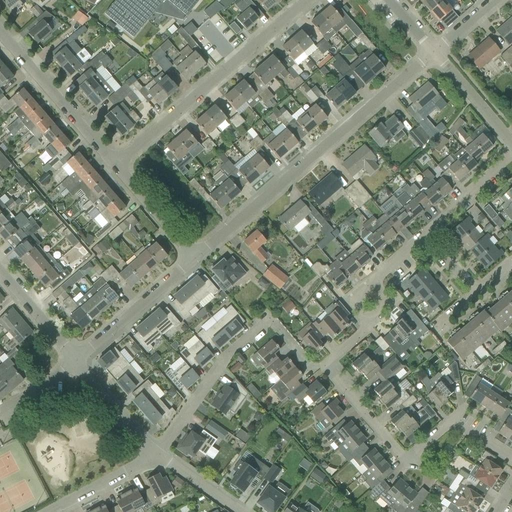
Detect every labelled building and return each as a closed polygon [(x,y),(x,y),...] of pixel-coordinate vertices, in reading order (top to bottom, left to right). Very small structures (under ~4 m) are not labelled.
[(21,12),(18,10),(23,6),(18,0),(0,0),(8,10),(15,17),(21,12)] [(162,4),(182,21),(183,21),(186,17),(187,16),(186,15),(189,13),(200,0),(199,0),(116,0),(104,15),(133,39),(154,13),(162,4)] [(214,0),(225,9),(231,1),(229,0),(214,0)] [(257,8),(249,0),(240,0),(245,5),(239,10),(243,14),(237,20),(246,30),(258,19),(252,12),(257,8)] [(257,0),(267,12),(268,11),(274,5),(276,4),(277,4),(273,0),(257,0)] [(425,0),(422,3),(430,13),(443,1),(442,0),(425,0)] [(451,9),(457,4),(453,0),(443,0),(451,9)] [(451,10),(443,1),(430,13),(438,22),(438,23),(440,21),(446,29),(458,18),(452,11),(453,10),(452,10),(451,10)] [(216,2),(203,13),(210,20),(217,14),(223,9),(216,2)] [(42,13),(36,6),(30,11),(37,18),(42,13)] [(339,7),(334,11),(330,7),(320,15),(332,28),(332,29),(336,34),(351,21),(339,7)] [(46,12),(36,20),(40,25),(28,35),(37,45),(43,40),(44,41),(50,36),(48,35),(52,32),(47,26),(55,19),(46,12)] [(220,30),(227,24),(218,14),(211,20),(220,30)] [(83,15),(77,23),(82,27),(88,19),(83,15)] [(332,28),(320,15),(311,23),(324,39),(319,43),(326,52),(331,47),(327,42),(336,34),(332,29),(332,28)] [(511,42),(511,19),(505,26),(504,25),(496,32),(508,46),(511,42)] [(115,26),(110,22),(106,27),(111,32),(115,26)] [(189,38),(197,31),(197,30),(197,31),(190,24),(183,30),(189,38)] [(173,26),(167,31),(172,35),(177,30),(173,26)] [(61,68),(78,54),(82,51),(73,41),(87,31),(84,27),(73,35),(62,44),(65,48),(53,59),(61,68)] [(233,31),(236,36),(241,31),(237,27),(233,31)] [(176,33),(192,50),(197,46),(181,28),(176,33)] [(291,40),(303,54),(313,45),(301,31),(291,40)] [(364,55),(366,58),(361,62),(375,77),(385,69),(371,53),(376,49),(362,34),(358,38),(369,50),(364,55)] [(494,35),(489,39),(499,51),(504,47),(494,35)] [(468,58),(479,70),(500,52),(488,39),(478,48),(478,49),(468,58)] [(295,64),(291,68),(298,77),(302,73),(297,67),(307,58),(303,54),(291,40),(282,48),(293,62),(295,64)] [(323,55),(326,52),(319,43),(315,47),(317,49),(322,55),(323,55)] [(348,46),(339,51),(344,58),(352,52),(348,46)] [(78,54),(61,68),(70,78),(82,67),(81,67),(86,63),(85,63),(91,58),(84,49),(82,51),(78,54)] [(172,67),(164,57),(166,56),(161,49),(155,54),(169,70),(172,67)] [(181,56),(196,73),(205,65),(195,53),(193,54),(189,49),(181,56)] [(511,63),(511,59),(506,52),(501,56),(509,66),(511,63)] [(89,70),(106,56),(105,56),(102,53),(86,66),(89,70)] [(150,57),(154,61),(165,73),(169,70),(155,54),(154,53),(150,57)] [(328,55),(316,66),(319,69),(331,59),(328,55)] [(79,89),(87,98),(99,87),(105,83),(95,72),(102,66),(104,69),(112,63),(106,56),(89,70),(90,70),(83,76),(87,82),(80,88),(80,87),(79,88),(80,88),(79,89)] [(176,69),(186,81),(196,73),(181,56),(173,64),(177,68),(176,69)] [(294,80),(298,77),(291,68),(286,72),(273,56),(263,65),(274,78),(279,74),(284,79),(289,75),(294,80)] [(361,62),(359,59),(349,67),(343,61),(339,65),(347,74),(351,71),(353,73),(354,73),(365,86),(375,77),(361,62)] [(261,83),(256,87),(275,108),(278,106),(272,99),(274,97),(267,89),(272,85),(269,82),(274,78),(263,65),(253,73),(261,83)] [(334,79),(339,85),(334,89),(346,102),(356,94),(344,81),(342,78),(347,74),(339,65),(334,69),(339,75),(334,79)] [(0,101),(5,97),(2,95),(4,94),(0,89),(0,88),(13,78),(13,77),(4,67),(0,70),(0,101)] [(324,67),(319,71),(323,77),(329,73),(324,67)] [(153,81),(167,98),(177,89),(167,77),(166,78),(162,73),(153,81)] [(128,88),(132,85),(133,85),(129,80),(124,84),(125,85),(128,88)] [(148,93),(158,106),(167,98),(153,81),(144,88),(148,93)] [(244,81),(234,90),(245,103),(250,99),(252,101),(258,97),(265,105),(269,109),(271,107),(273,109),(275,108),(256,87),(252,91),(244,81)] [(144,91),(136,82),(133,85),(132,85),(140,94),(144,91)] [(113,92),(105,83),(99,87),(87,98),(95,108),(113,92)] [(434,106),(441,100),(437,95),(438,95),(428,83),(409,100),(419,111),(430,101),(434,106)] [(108,100),(111,104),(128,89),(128,88),(125,85),(108,100)] [(128,88),(128,89),(132,93),(141,104),(145,100),(140,94),(132,85),(128,88)] [(301,89),(313,103),(318,99),(310,91),(306,86),(301,89)] [(318,99),(323,95),(315,87),(310,91),(318,99)] [(16,105),(19,109),(31,98),(23,89),(9,102),(5,97),(0,101),(0,108),(5,114),(16,105)] [(128,89),(111,104),(114,108),(131,93),(132,93),(128,89)] [(346,102),(334,89),(325,97),(336,111),(346,102)] [(235,112),(236,111),(245,103),(234,90),(224,98),(235,112)] [(9,133),(14,129),(39,108),(31,98),(19,109),(14,113),(18,119),(11,125),(6,130),(9,133)] [(109,123),(113,128),(132,111),(130,113),(122,103),(117,108),(105,118),(109,123)] [(317,127),(327,119),(315,105),(305,114),(317,127)] [(227,119),(215,106),(205,115),(217,128),(227,119)] [(39,108),(14,129),(17,132),(24,126),(28,131),(30,131),(35,127),(47,117),(39,108)] [(133,127),(140,120),(132,111),(113,128),(121,137),(133,127)] [(286,111),(282,115),(289,124),(294,120),(286,111)] [(412,117),(418,125),(423,121),(416,113),(412,117)] [(240,126),(245,122),(237,114),(233,118),(240,126)] [(317,127),(305,114),(296,122),(307,136),(317,127)] [(217,128),(205,115),(195,123),(207,136),(217,128)] [(291,126),(289,124),(282,115),(277,119),(282,125),(273,134),(277,139),(288,152),(298,144),(287,130),(291,126)] [(29,147),(30,147),(38,140),(43,136),(55,126),(47,117),(35,127),(30,131),(34,137),(24,147),(25,148),(22,150),(24,152),(29,147)] [(403,128),(394,117),(382,127),(380,125),(369,134),(381,148),(382,147),(383,149),(388,145),(386,143),(392,138),(403,128)] [(233,118),(229,121),(239,133),(243,129),(240,126),(233,118)] [(424,120),(423,121),(418,125),(419,126),(424,132),(430,139),(433,142),(440,137),(424,120)] [(455,124),(448,133),(451,137),(456,131),(459,127),(455,124)] [(43,136),(51,145),(62,135),(55,126),(43,136)] [(409,135),(421,148),(427,144),(426,142),(430,139),(419,126),(415,130),(409,135)] [(197,144),(186,131),(176,139),(188,153),(197,144)] [(473,134),(468,138),(483,155),(493,147),(482,135),(477,139),(473,134)] [(70,144),(62,135),(51,145),(45,150),(53,160),(48,164),(52,168),(60,161),(56,157),(70,144)] [(257,136),(253,140),(260,149),(265,145),(263,142),(257,136)] [(440,143),(444,146),(448,141),(441,136),(438,140),(441,142),(440,143)] [(474,163),(483,155),(468,138),(464,141),(468,147),(464,151),(474,163)] [(193,159),(188,153),(176,139),(166,148),(177,161),(173,165),(184,178),(189,173),(184,167),(193,159)] [(209,139),(204,143),(212,151),(216,147),(209,139)] [(267,147),(278,161),(288,152),(277,139),(267,147)] [(41,144),(38,140),(30,147),(33,150),(41,144)] [(259,177),(269,168),(263,161),(267,157),(260,149),(253,140),(248,144),(254,150),(258,155),(248,164),(259,177)] [(438,154),(440,151),(444,146),(440,143),(441,142),(438,140),(435,145),(431,148),(438,154)] [(212,151),(204,143),(200,146),(207,155),(212,151)] [(342,165),(352,177),(363,168),(370,175),(378,168),(371,161),(374,158),(364,146),(342,165)] [(453,156),(467,174),(477,166),(474,163),(464,151),(462,149),(453,156)] [(0,151),(0,171),(2,173),(11,165),(0,151)] [(68,162),(72,167),(65,172),(69,177),(86,163),(78,153),(68,162)] [(449,170),(458,182),(467,174),(453,156),(451,154),(447,158),(453,166),(449,170)] [(63,166),(60,161),(52,168),(55,173),(63,166)] [(228,162),(224,165),(237,180),(241,176),(250,186),(259,177),(248,164),(242,169),(238,172),(236,170),(228,162)] [(69,193),(94,172),(86,163),(69,177),(61,184),(66,190),(60,195),(63,198),(69,193)] [(215,183),(219,188),(231,202),(240,193),(233,184),(237,180),(224,165),(220,169),(224,175),(215,183)] [(90,191),(102,181),(94,172),(69,193),(72,197),(80,190),(85,196),(90,191)] [(425,179),(442,199),(452,191),(448,187),(452,184),(443,173),(439,177),(441,179),(436,184),(432,180),(434,178),(429,172),(423,177),(425,179)] [(18,182),(23,179),(18,173),(13,177),(18,182)] [(51,178),(48,173),(38,181),(42,186),(51,178)] [(319,206),(329,197),(341,187),(342,186),(331,175),(309,194),(319,206)] [(27,183),(23,179),(18,183),(22,188),(27,183)] [(189,183),(199,195),(204,191),(194,179),(189,183)] [(409,188),(426,207),(430,204),(433,207),(442,199),(425,179),(420,183),(420,186),(423,189),(427,189),(428,190),(423,195),(414,185),(409,188)] [(110,190),(102,181),(90,191),(98,200),(110,190)] [(356,181),(350,186),(365,204),(371,198),(357,181),(356,181)] [(404,194),(396,201),(414,221),(423,213),(421,211),(426,207),(409,188),(407,185),(401,190),(404,194)] [(359,209),(365,204),(350,186),(344,191),(344,192),(346,195),(359,209)] [(221,210),(231,202),(219,188),(209,197),(221,210)] [(384,196),(388,192),(384,188),(380,191),(384,196)] [(501,207),(504,211),(511,203),(511,188),(505,195),(500,199),(505,203),(501,207)] [(98,200),(93,204),(85,211),(88,215),(95,209),(100,214),(106,209),(118,199),(110,190),(98,200)] [(39,198),(34,202),(39,207),(44,203),(39,198)] [(0,214),(14,202),(11,199),(4,205),(0,200),(0,214)] [(126,208),(118,199),(106,209),(100,214),(108,224),(94,235),(98,240),(116,225),(112,221),(126,208)] [(85,211),(93,204),(90,201),(82,208),(85,211)] [(404,229),(414,221),(396,201),(394,202),(394,206),(385,214),(390,221),(398,230),(402,227),(404,229)] [(18,206),(14,202),(0,214),(0,231),(9,224),(5,219),(11,214),(10,213),(18,206)] [(310,213),(300,202),(279,220),(289,231),(310,213)] [(511,203),(504,211),(502,212),(511,223),(511,203)] [(483,210),(492,221),(497,216),(488,206),(483,210)] [(333,231),(318,214),(313,218),(328,235),(333,231)] [(481,223),(485,219),(481,214),(477,218),(481,223)] [(127,229),(129,231),(133,228),(138,223),(135,220),(132,216),(132,215),(124,222),(122,223),(127,229)] [(24,234),(36,224),(32,219),(31,217),(26,221),(28,223),(20,230),(24,234)] [(396,236),(394,234),(398,230),(390,221),(380,229),(377,225),(378,223),(373,217),(367,222),(386,244),(396,236)] [(459,242),(474,229),(469,224),(471,222),(468,218),(450,233),(459,242)] [(74,222),(68,226),(76,235),(81,230),(74,222)] [(367,241),(377,252),(386,244),(367,222),(361,227),(364,230),(361,232),(361,238),(364,243),(367,241)] [(121,224),(113,231),(118,237),(127,229),(122,223),(121,224)] [(9,224),(0,231),(0,235),(6,242),(17,233),(9,224)] [(33,235),(40,229),(36,224),(24,234),(28,239),(13,251),(14,252),(21,260),(21,261),(39,246),(41,244),(33,235)] [(489,224),(484,229),(488,233),(493,229),(489,224)] [(66,239),(71,234),(67,229),(62,234),(66,239)] [(470,250),(487,235),(486,235),(484,237),(481,233),(479,235),(474,229),(459,242),(467,252),(470,250)] [(113,241),(118,237),(113,231),(108,235),(113,241)] [(243,242),(262,264),(269,258),(260,247),(266,242),(256,231),(243,242)] [(71,234),(66,239),(73,248),(79,243),(71,234)] [(470,250),(478,260),(493,247),(487,241),(490,239),(487,235),(470,250)] [(93,241),(86,237),(83,242),(90,246),(93,241)] [(107,244),(104,241),(96,247),(100,251),(107,244)] [(325,247),(321,242),(317,245),(322,250),(325,247)] [(156,244),(152,247),(149,245),(144,249),(158,265),(158,264),(166,257),(167,257),(156,244)] [(350,250),(347,253),(360,269),(370,261),(366,256),(370,253),(364,245),(353,254),(350,250)] [(29,270),(48,254),(48,253),(46,255),(39,246),(21,261),(22,261),(29,270)] [(493,247),(478,260),(486,269),(503,254),(500,250),(497,252),(493,247)] [(134,255),(137,260),(149,273),(149,272),(157,265),(158,265),(144,249),(143,248),(134,255)] [(332,264),(333,265),(344,278),(349,275),(351,277),(360,269),(347,253),(345,251),(335,259),(336,261),(332,264)] [(37,279),(56,263),(48,254),(29,270),(30,270),(37,279)] [(232,287),(236,283),(246,275),(232,258),(226,264),(223,261),(218,265),(217,264),(211,268),(213,270),(211,271),(215,275),(212,278),(211,278),(211,279),(218,287),(218,286),(222,283),(222,284),(226,280),(232,287)] [(137,260),(128,267),(140,280),(148,273),(149,273),(137,260)] [(45,289),(58,277),(51,268),(56,263),(37,279),(38,280),(38,279),(45,288),(45,289)] [(325,275),(316,264),(310,268),(320,280),(325,275)] [(326,277),(337,289),(346,281),(344,278),(333,265),(328,268),(332,272),(326,277)] [(139,281),(140,280),(128,267),(120,275),(112,266),(105,272),(120,289),(126,284),(130,289),(131,288),(139,281)] [(89,273),(84,267),(80,271),(85,277),(89,273)] [(262,276),(279,290),(289,279),(280,272),(277,276),(268,269),(262,276)] [(413,294),(431,279),(423,269),(407,282),(412,288),(410,290),(413,294)] [(70,279),(74,284),(84,276),(79,271),(70,279)] [(120,289),(105,272),(100,277),(101,279),(92,286),(98,293),(109,306),(110,306),(118,299),(119,298),(115,294),(120,289)] [(185,287),(199,303),(210,294),(213,297),(218,292),(204,275),(199,280),(197,277),(185,287)] [(258,281),(259,285),(265,290),(269,285),(261,278),(258,281)] [(61,287),(65,292),(74,284),(70,279),(61,287)] [(431,279),(413,294),(417,298),(419,296),(424,302),(439,289),(431,279)] [(55,300),(62,294),(67,299),(69,297),(65,292),(61,287),(51,295),(55,300)] [(188,313),(199,303),(185,287),(174,297),(176,300),(171,304),(185,320),(190,316),(188,313)] [(439,289),(424,302),(429,308),(427,310),(430,313),(448,298),(439,289)] [(511,308),(511,291),(508,295),(506,292),(502,296),(511,308)] [(222,292),(218,295),(223,300),(226,297),(222,292)] [(109,306),(98,293),(89,301),(100,314),(109,307),(109,306)] [(499,303),(495,306),(510,324),(511,322),(511,308),(502,296),(497,300),(499,303)] [(91,322),(69,297),(67,299),(62,303),(70,312),(72,311),(75,314),(70,318),(82,330),(90,323),(91,323),(91,322)] [(80,309),(69,297),(91,322),(100,315),(100,314),(89,301),(80,309)] [(289,300),(281,307),(288,314),(295,307),(289,300)] [(348,313),(339,302),(333,307),(332,306),(324,312),(329,317),(328,317),(341,332),(350,324),(344,317),(348,313)] [(216,323),(230,339),(242,329),(240,327),(245,322),(231,306),(225,311),(228,314),(216,323)] [(483,312),(498,330),(500,332),(510,324),(495,306),(490,310),(488,308),(483,312)] [(159,310),(147,320),(161,336),(173,326),(175,329),(180,324),(166,308),(161,312),(159,310)] [(22,321),(12,309),(0,319),(0,323),(8,333),(22,321)] [(490,337),(498,330),(483,312),(479,316),(477,313),(472,317),(490,337)] [(318,321),(312,325),(323,338),(321,336),(325,332),(332,340),(341,332),(328,317),(321,324),(318,321)] [(411,341),(414,345),(416,348),(420,345),(416,341),(421,337),(411,324),(405,317),(399,322),(398,320),(394,323),(396,325),(410,342),(411,341)] [(470,323),(465,327),(481,345),(490,337),(472,317),(468,321),(470,323)] [(150,345),(161,336),(147,320),(136,330),(138,332),(133,337),(147,353),(153,348),(150,345)] [(8,359),(10,360),(19,352),(15,348),(32,333),(22,321),(8,333),(13,339),(6,345),(11,351),(6,356),(8,359)] [(219,349),(230,339),(216,323),(205,333),(203,330),(197,335),(211,351),(216,347),(219,349)] [(388,333),(396,342),(389,347),(395,355),(395,354),(398,357),(404,352),(405,353),(414,345),(411,341),(410,342),(396,325),(394,323),(396,325),(393,327),(394,329),(388,333)] [(323,338),(312,325),(307,330),(310,333),(302,340),(314,355),(324,347),(317,339),(321,336),(323,338)] [(459,329),(454,333),(471,353),(481,345),(465,327),(461,331),(459,329)] [(451,339),(447,343),(462,361),(471,353),(454,333),(449,337),(451,339)] [(378,357),(383,352),(389,347),(380,337),(374,342),(379,348),(369,356),(370,356),(368,359),(364,355),(352,365),(357,371),(355,372),(358,375),(359,374),(360,375),(360,374),(377,359),(376,359),(378,357)] [(185,348),(180,353),(194,370),(199,365),(201,368),(213,358),(199,341),(188,351),(185,348)] [(261,365),(265,370),(278,359),(276,361),(273,357),(280,351),(272,341),(252,358),(251,360),(258,368),(261,365)] [(503,342),(492,352),(495,356),(507,345),(503,342)] [(136,356),(137,355),(141,352),(135,344),(130,349),(136,356)] [(113,379),(129,365),(114,348),(98,363),(103,369),(104,368),(113,379)] [(448,355),(454,362),(457,359),(451,352),(448,355)] [(142,354),(138,359),(142,363),(147,359),(142,354)] [(156,354),(149,359),(154,365),(161,359),(156,354)] [(384,368),(387,372),(401,361),(398,357),(395,355),(379,368),(376,365),(381,361),(378,357),(376,359),(377,359),(360,374),(360,375),(362,377),(363,376),(368,382),(384,368)] [(240,356),(236,359),(241,364),(245,361),(240,356)] [(0,366),(0,377),(11,391),(23,381),(12,367),(14,365),(10,360),(8,359),(0,366)] [(280,381),(295,368),(287,359),(280,365),(276,361),(278,360),(278,359),(265,370),(270,376),(269,377),(268,381),(271,384),(275,385),(280,381)] [(487,360),(475,370),(479,374),(491,363),(487,360)] [(378,402),(380,401),(397,386),(397,387),(399,385),(393,378),(406,367),(401,361),(387,372),(391,377),(374,391),(379,397),(377,398),(379,401),(378,402)] [(460,381),(458,372),(456,364),(454,362),(447,369),(439,375),(438,373),(429,381),(426,377),(432,384),(446,401),(447,401),(450,398),(448,397),(454,392),(449,386),(454,383),(460,381)] [(179,391),(184,387),(187,389),(199,379),(185,363),(173,373),(171,370),(165,375),(179,391)] [(129,365),(113,379),(127,395),(143,381),(129,365)] [(233,374),(237,371),(234,366),(229,370),(233,374)] [(292,393),(301,386),(297,381),(302,377),(295,368),(280,381),(286,388),(281,392),(286,398),(292,393)] [(483,379),(482,380),(477,376),(469,387),(475,391),(470,398),(480,405),(489,391),(493,386),(483,379)] [(0,400),(11,391),(0,377),(0,400)] [(427,396),(438,408),(444,404),(445,405),(448,402),(447,401),(446,401),(432,384),(426,377),(421,382),(425,387),(428,395),(427,396)] [(216,400),(212,406),(225,415),(232,404),(238,408),(248,394),(248,395),(249,394),(235,379),(234,379),(235,380),(229,389),(225,386),(221,392),(220,392),(215,399),(216,400)] [(148,381),(131,395),(136,400),(133,402),(143,414),(159,400),(150,389),(152,386),(148,381)] [(326,393),(316,382),(306,390),(302,385),(301,386),(292,393),(300,402),(307,396),(314,403),(326,393)] [(251,394),(256,390),(251,384),(246,388),(251,394)] [(401,391),(397,387),(397,386),(380,401),(378,402),(381,405),(382,404),(387,410),(395,403),(398,408),(401,405),(410,398),(403,389),(401,391)] [(489,391),(480,405),(490,412),(499,398),(489,391)] [(397,431),(398,431),(397,431),(415,416),(414,415),(417,413),(411,406),(417,401),(412,396),(410,398),(401,405),(404,410),(390,422),(395,428),(393,429),(396,432),(397,431)] [(490,412),(500,418),(507,409),(510,405),(499,398),(490,412)] [(169,411),(159,400),(143,414),(153,426),(156,423),(163,431),(175,413),(172,409),(169,411)] [(312,413),(320,422),(320,423),(325,429),(331,424),(343,414),(333,402),(325,409),(322,404),(312,413)] [(406,438),(419,427),(416,422),(426,413),(422,409),(417,413),(414,415),(415,416),(397,431),(398,431),(397,431),(400,434),(402,432),(406,438)] [(511,412),(507,409),(500,418),(499,420),(504,424),(498,433),(508,440),(511,433),(511,422),(507,420),(511,412)] [(214,435),(219,428),(210,422),(205,429),(214,435)] [(331,440),(338,448),(358,431),(351,422),(339,432),(335,427),(329,432),(324,437),(328,442),(331,440)] [(236,437),(245,443),(250,437),(240,430),(236,437)] [(348,463),(353,459),(357,456),(367,448),(366,448),(365,449),(361,445),(366,440),(358,431),(338,448),(339,449),(338,452),(348,463)] [(182,442),(177,449),(186,455),(187,454),(193,458),(198,451),(205,456),(216,441),(203,432),(199,438),(191,433),(184,443),(182,442)] [(285,433),(281,438),(288,443),(291,438),(285,433)] [(413,434),(406,439),(411,445),(418,440),(413,434)] [(374,450),(361,461),(357,456),(353,459),(359,467),(363,464),(368,470),(382,459),(374,450)] [(485,460),(479,469),(496,480),(502,471),(492,464),(495,459),(485,452),(481,457),(485,460)] [(259,483),(259,484),(269,470),(253,458),(247,467),(239,461),(233,470),(237,473),(230,484),(231,485),(230,486),(236,490),(237,489),(243,493),(255,477),(260,481),(259,483)] [(383,481),(388,477),(384,472),(389,468),(382,459),(368,470),(362,475),(367,481),(365,483),(372,491),(383,481)] [(273,466),(264,479),(271,484),(280,471),(273,466)] [(325,477),(315,469),(309,477),(320,485),(325,477)] [(480,482),(490,489),(496,480),(479,469),(474,477),(469,475),(466,480),(476,487),(480,482)] [(145,492),(153,507),(161,503),(162,502),(161,498),(173,491),(166,477),(162,479),(159,474),(146,481),(150,489),(145,492)] [(185,484),(176,477),(171,484),(180,490),(185,484)] [(459,487),(454,493),(477,509),(483,500),(473,493),(476,487),(466,480),(463,478),(458,486),(459,487)] [(379,498),(387,506),(390,503),(392,505),(408,487),(400,480),(388,493),(386,491),(389,488),(383,481),(372,491),(369,492),(375,499),(376,499),(377,500),(379,498)] [(269,487),(257,503),(265,509),(264,510),(266,511),(274,511),(285,499),(269,487)] [(408,487),(392,505),(394,507),(395,511),(416,511),(421,505),(414,498),(417,495),(408,487)] [(124,493),(134,511),(141,508),(145,511),(153,507),(145,492),(139,495),(137,490),(134,491),(133,488),(124,493)] [(350,495),(346,490),(341,494),(345,498),(350,495)] [(133,511),(134,511),(124,493),(117,497),(118,500),(115,501),(118,506),(113,509),(114,511),(133,511)] [(447,509),(451,511),(459,511),(461,510),(463,511),(475,511),(477,509),(454,493),(448,502),(450,503),(447,509)] [(433,501),(427,496),(422,503),(429,508),(433,501)]
